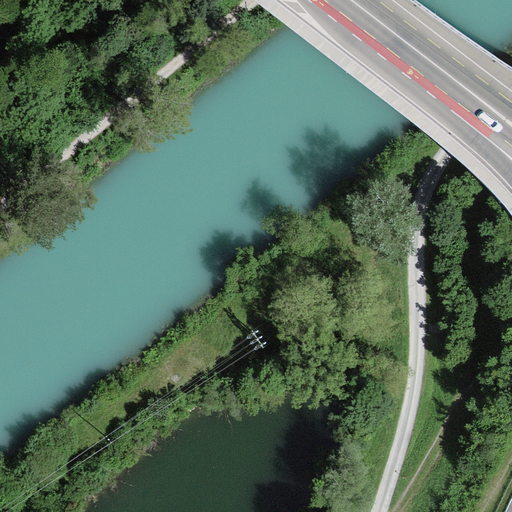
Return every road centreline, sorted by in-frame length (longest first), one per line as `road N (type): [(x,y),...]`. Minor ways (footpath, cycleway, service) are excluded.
road 1 (track): [(511,101),(445,157),(429,182),(416,233),(416,372),(379,511)]
road 2 (track): [(0,208),(250,5)]
road 3 (secondary): [(350,0),(453,79)]
